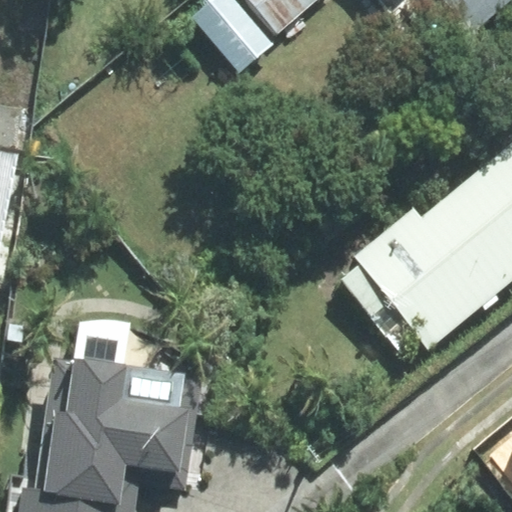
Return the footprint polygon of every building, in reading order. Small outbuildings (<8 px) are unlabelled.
[(325,0),(247,0),(281,38),(325,0)] [(436,0),(471,42),(511,8),(511,0),(385,0),(391,6),(398,0),(436,0)] [(53,105),(14,97),(2,163),(41,170),(53,105)] [(432,358),(511,291),(511,160),(430,229),(422,218),(360,270),(432,358)] [(326,250),(352,229),(330,202),(304,223),(326,250)] [(131,511),(135,485),(184,492),(198,386),(57,367),(40,497),(22,495),(19,511),(131,511)]
